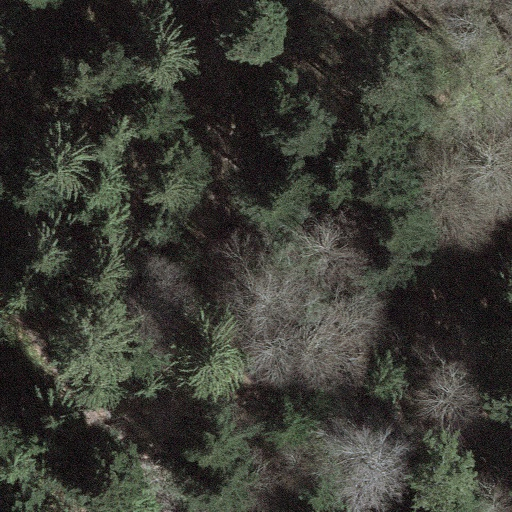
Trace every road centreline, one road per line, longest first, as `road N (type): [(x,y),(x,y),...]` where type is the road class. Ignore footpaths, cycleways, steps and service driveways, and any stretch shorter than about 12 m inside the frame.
road 1 (track): [(284,511),(211,221),(183,0)]
road 2 (track): [(0,274),(168,511)]
